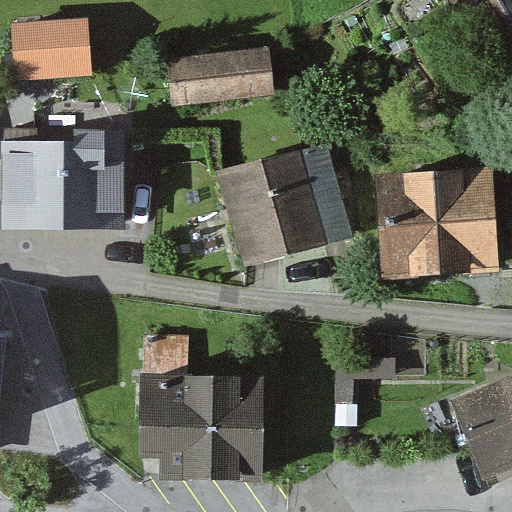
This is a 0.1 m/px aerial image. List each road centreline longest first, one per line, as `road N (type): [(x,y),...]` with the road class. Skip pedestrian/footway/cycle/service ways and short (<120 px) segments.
road 1 (residential): [(511,321),(255,299),(29,264)]
road 2 (residential): [(29,264),(71,452),(154,511)]
